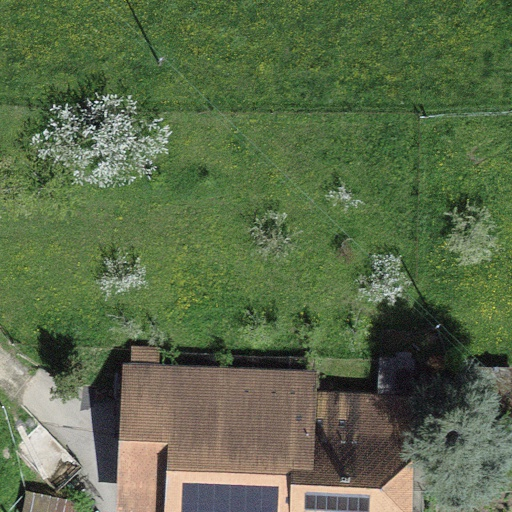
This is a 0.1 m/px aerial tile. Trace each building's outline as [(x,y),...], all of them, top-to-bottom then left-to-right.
[(412,511),(416,397),(318,394),(318,373),(158,368),(159,348),(132,347),(131,366),(121,365),(116,511),(412,511)] [(410,361),(377,360),(377,390),(409,391),(410,361)] [(511,428),(511,367),(473,369),(475,430),(511,428)] [(100,390),(81,387),(78,408),(97,411),(100,390)] [(82,511),(84,507),(27,495),(23,511),(82,511)]
